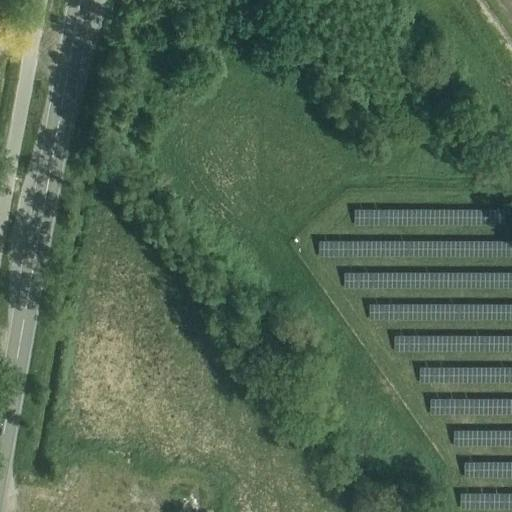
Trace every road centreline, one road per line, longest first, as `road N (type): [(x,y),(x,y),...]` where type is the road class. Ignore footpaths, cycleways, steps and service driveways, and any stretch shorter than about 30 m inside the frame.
road 1 (secondary): [(80,0),(0,457)]
road 2 (unclassified): [(40,0),(0,230)]
